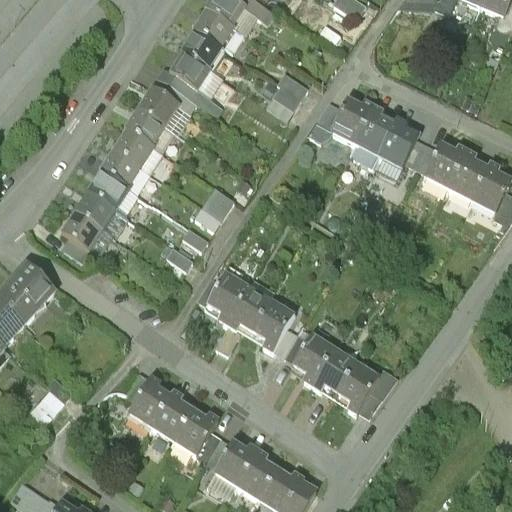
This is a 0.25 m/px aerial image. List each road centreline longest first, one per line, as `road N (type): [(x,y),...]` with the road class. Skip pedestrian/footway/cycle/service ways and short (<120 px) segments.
road 1 (residential): [(344,73),(157,341)]
road 2 (residential): [(350,474),(511,247)]
road 3 (residential): [(0,224),(79,125),(161,0)]
road 4 (residential): [(139,330),(44,454),(130,511)]
road 5 (residential): [(157,341),(350,474)]
road 6 (residential): [(511,145),(344,73)]
road 7 (residential): [(0,234),(139,330)]
